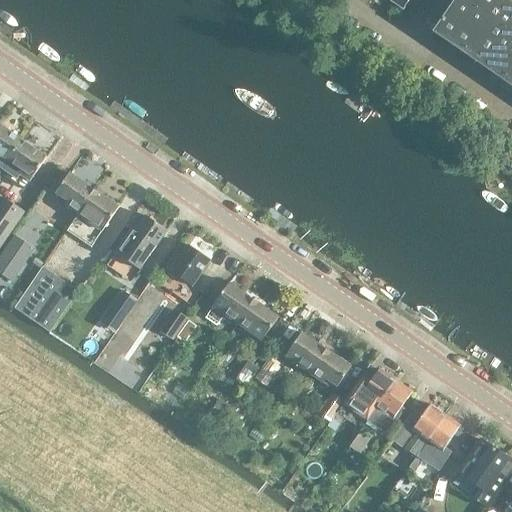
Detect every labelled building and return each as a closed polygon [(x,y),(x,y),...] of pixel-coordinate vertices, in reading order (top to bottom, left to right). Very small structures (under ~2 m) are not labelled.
[(390,0),(404,9),(410,0),(390,0)] [(511,5),(504,0),(458,0),(445,20),(443,20),(434,33),(451,45),(452,44),(511,84),(511,5)] [(0,122),(0,173),(3,170),(24,139),(0,122)] [(43,146),(49,126),(35,122),(28,141),(43,146)] [(49,156),(24,139),(3,170),(18,180),(21,176),(30,183),(49,156)] [(65,207),(78,215),(96,189),(71,171),(57,191),(70,200),(65,207)] [(122,207),(96,189),(78,215),(69,229),(94,247),(122,207)] [(0,250),(27,213),(3,197),(0,202),(0,250)] [(133,227),(125,238),(115,252),(141,271),(168,231),(148,217),(138,231),(133,227)] [(0,273),(13,283),(35,250),(15,236),(0,257),(0,273)] [(193,288),(211,260),(189,245),(180,257),(177,255),(167,269),(193,288)] [(51,331),(80,291),(45,266),(16,306),(51,331)] [(224,316),(237,325),(255,299),(231,282),(217,302),(228,309),(224,316)] [(119,330),(140,298),(126,289),(105,321),(119,330)] [(280,316),(255,299),(237,325),(248,332),(253,326),(267,336),(280,316)] [(169,332),(183,313),(177,308),(163,328),(169,332)] [(286,357),(310,374),(327,350),(303,333),(286,357)] [(351,368),(327,350),(310,374),(324,384),(326,380),(337,387),(351,368)] [(274,378),(281,368),(269,359),(262,370),(274,378)] [(247,386),(260,368),(249,361),(237,379),(247,386)] [(380,369),(369,384),(366,382),(357,394),(361,397),(377,408),(397,380),(380,369)] [(413,391),(397,380),(377,408),(385,413),(382,417),(385,419),(378,429),(388,436),(405,410),(402,407),(413,391)] [(332,393),(319,414),(331,422),(345,402),(332,393)] [(222,419),(231,405),(220,398),(211,411),(222,419)] [(431,404),(426,411),(416,405),(400,428),(392,441),(399,445),(408,433),(410,434),(412,431),(421,437),(414,449),(416,451),(414,455),(416,457),(446,415),(431,404)] [(461,426),(446,415),(416,457),(417,458),(410,467),(416,472),(424,461),(440,471),(453,452),(446,448),(461,426)] [(212,436),(217,427),(204,419),(199,428),(212,436)] [(261,444),(266,436),(254,428),(250,436),(261,444)] [(361,454),(373,436),(362,429),(350,446),(361,454)] [(510,458),(482,439),(452,482),(491,508),(506,487),(495,480),(510,458)]
